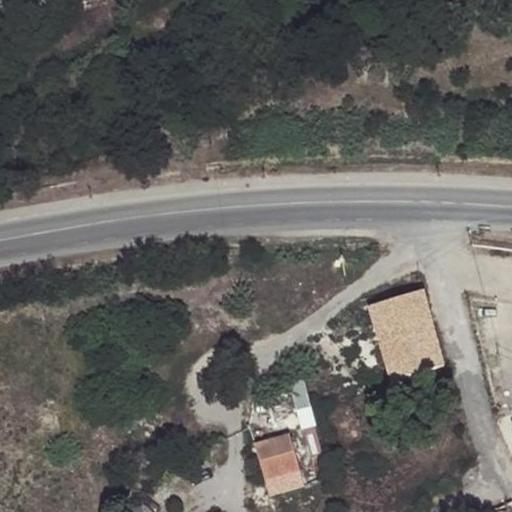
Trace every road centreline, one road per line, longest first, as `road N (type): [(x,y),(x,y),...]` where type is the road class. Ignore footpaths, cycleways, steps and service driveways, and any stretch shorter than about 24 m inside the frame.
road 1 (tertiary): [(0,241),(196,210),(428,201)]
road 2 (residential): [(428,201),(503,493)]
